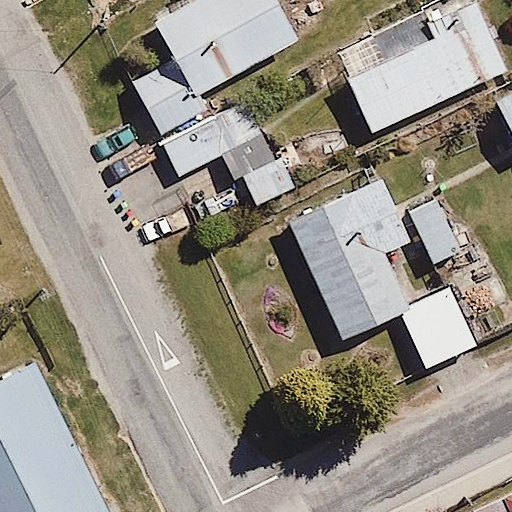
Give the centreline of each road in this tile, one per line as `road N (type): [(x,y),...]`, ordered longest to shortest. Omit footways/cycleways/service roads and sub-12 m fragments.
road 1 (residential): [(221,511),(0,43)]
road 2 (residential): [(309,511),(511,410)]
